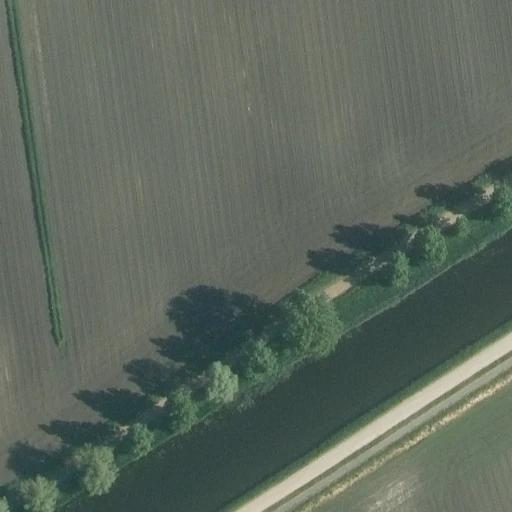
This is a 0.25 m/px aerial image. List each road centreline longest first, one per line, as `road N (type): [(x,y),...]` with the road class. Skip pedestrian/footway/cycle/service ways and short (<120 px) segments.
road 1 (track): [(511,175),(0,499)]
road 2 (track): [(249,511),(511,341)]
